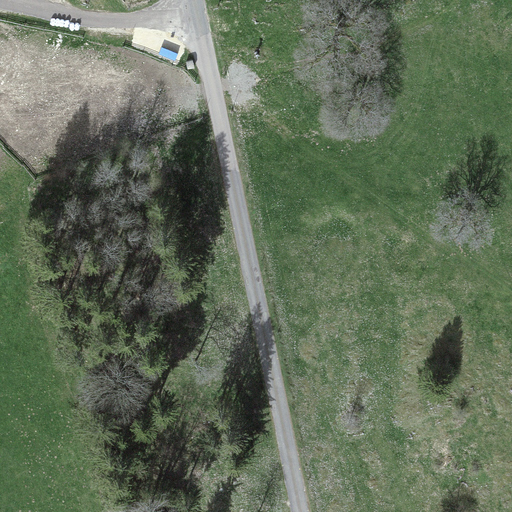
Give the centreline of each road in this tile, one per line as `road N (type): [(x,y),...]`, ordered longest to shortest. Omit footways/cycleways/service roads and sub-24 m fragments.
road 1 (tertiary): [(297,511),(189,0)]
road 2 (track): [(206,84),(511,289)]
